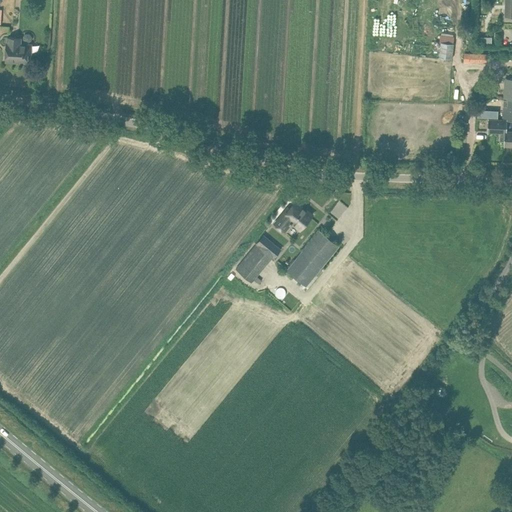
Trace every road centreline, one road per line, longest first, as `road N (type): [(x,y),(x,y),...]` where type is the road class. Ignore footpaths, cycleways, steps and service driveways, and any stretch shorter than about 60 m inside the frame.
road 1 (unclassified): [(511,181),(342,173),(0,95)]
road 2 (secondary): [(96,511),(0,435)]
